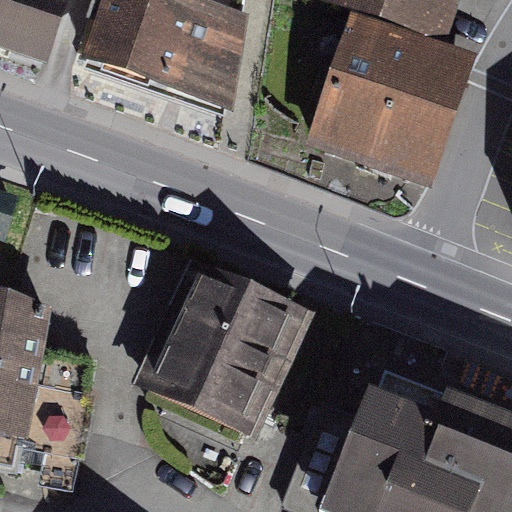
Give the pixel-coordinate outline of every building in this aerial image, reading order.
[(0,0),(0,57),(61,78),(87,0),(0,0)] [(105,0),(83,68),(231,114),(250,32),(251,0),(105,0)] [(461,0),(327,0),(323,14),(443,54),(461,0)] [(471,72),(353,33),(312,157),(430,196),(471,72)] [(19,211),(0,204),(0,244),(6,246),(19,211)] [(303,327),(207,284),(154,402),(251,444),(303,327)] [(59,321),(0,310),(0,450),(34,457),(59,321)] [(441,433),(373,407),(332,511),(511,511),(511,433),(450,410),(441,433)]
